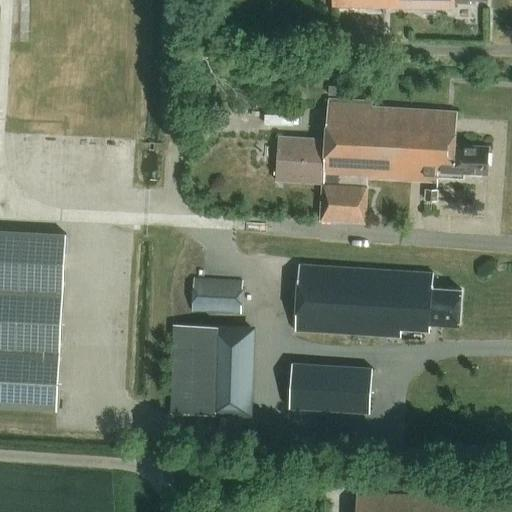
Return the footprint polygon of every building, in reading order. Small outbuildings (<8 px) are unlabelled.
[(488,0),(334,0),(335,7),(422,8),(422,11),(426,14),(433,14),(436,11),(436,9),(455,9),(455,2),(470,2),(470,0),(488,0)] [(329,94),(339,95),(340,87),(329,86),(329,94)] [(372,108),(373,103),(329,100),(327,140),(279,137),(276,180),(323,183),(321,220),(365,223),(368,179),(439,183),(440,173),(489,176),(491,149),(457,147),(459,113),(372,108)] [(438,201),(438,190),(426,189),(425,200),(438,201)] [(0,234),(0,290),(63,294),(66,238),(0,234)] [(302,267),(298,330),(400,335),(401,329),(430,331),(430,324),(460,325),(461,289),(432,288),(432,274),(302,267)] [(243,280),(194,278),(192,311),(241,314),(243,280)] [(0,357),(61,361),(63,294),(0,290),(0,357)] [(215,416),(218,325),(172,324),(169,414),(215,416)] [(0,357),(0,407),(58,411),(61,361),(0,357)] [(372,366),(291,362),(289,407),(369,411),(372,366)] [(511,511),(511,498),(357,493),(356,511),(511,511)]
